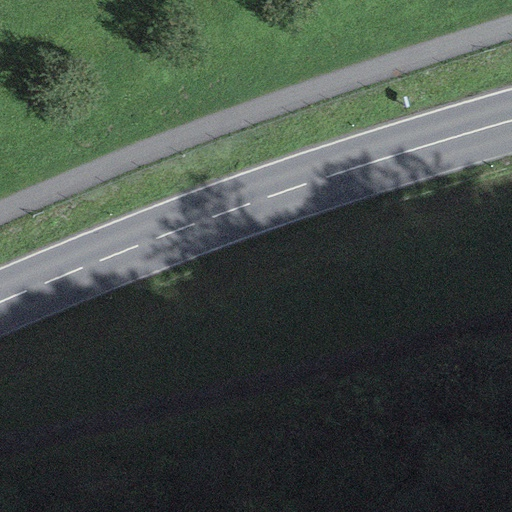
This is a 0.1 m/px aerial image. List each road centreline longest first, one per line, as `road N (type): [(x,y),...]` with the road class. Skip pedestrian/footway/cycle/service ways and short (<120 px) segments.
road 1 (primary): [(0,318),(282,191),(511,125)]
road 2 (track): [(0,433),(511,305)]
